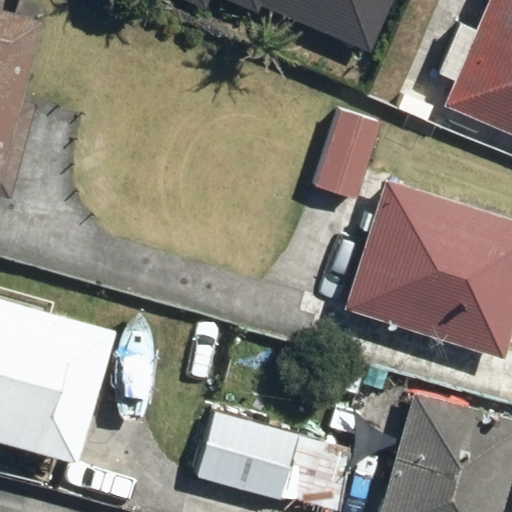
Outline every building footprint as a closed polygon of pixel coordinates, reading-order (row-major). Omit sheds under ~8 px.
[(172,0),(195,10),(199,0),(215,0),(246,13),(250,4),(359,51),(381,0),(172,0)] [(511,140),(511,0),(473,0),(429,105),(511,140)] [(0,82),(15,25),(0,21),(0,82)] [(371,118),(330,105),(303,189),(344,202),(371,118)] [(511,223),(373,177),(330,308),(486,359),(511,278),(511,223)] [(90,329),(0,304),(0,453),(52,467),(90,329)] [(146,325),(100,325),(99,420),(145,421),(146,325)] [(213,410),(200,407),(183,478),(270,498),(279,460),(294,424),(219,394),(213,410)] [(487,511),(509,428),(393,399),(364,511),(487,511)]
